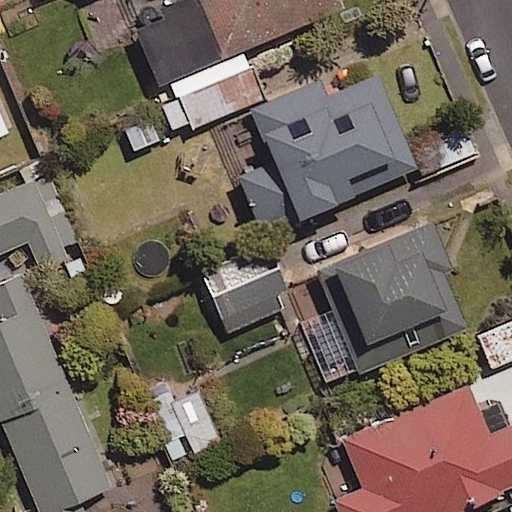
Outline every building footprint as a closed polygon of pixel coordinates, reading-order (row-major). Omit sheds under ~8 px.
[(191,0),(219,63),(347,9),(343,0),(191,0)] [(327,97),(320,80),(253,109),(276,162),(239,178),(264,235),(300,219),(302,222),(422,170),(380,74),(327,97)] [(421,162),(469,143),(458,114),(410,133),(421,162)] [(67,259),(33,183),(0,197),(0,254),(29,242),(41,270),(67,259)] [(433,222),(317,271),(362,375),(470,329),(446,273),(454,269),(433,222)] [(274,288),(287,283),(271,240),(200,265),(222,326),(280,305),(274,288)] [(112,487),(24,274),(0,284),(0,411),(41,511),(82,511),(78,502),(112,487)] [(511,351),(511,312),(475,329),(489,361),(511,351)] [(216,436),(196,380),(148,398),(169,454),(216,436)] [(511,426),(491,435),(470,386),(345,440),(366,489),(334,502),(338,511),(454,511),(511,487),(511,426)]
